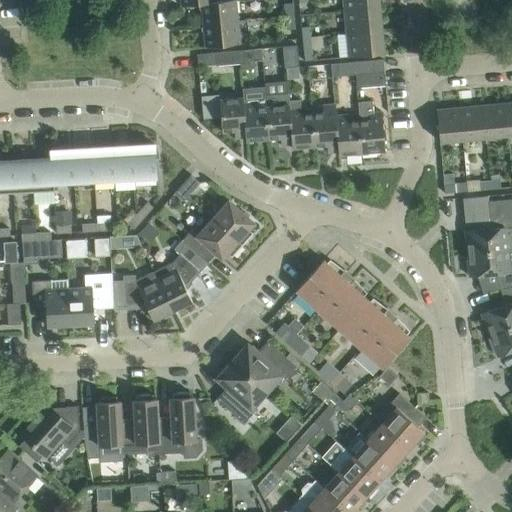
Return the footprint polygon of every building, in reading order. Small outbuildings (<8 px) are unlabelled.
[(237,22),(235,0),(181,5),(181,6),(201,4),(203,25),(237,22)] [(380,7),(379,0),(342,0),(344,11),(380,7)] [(294,16),(293,3),(283,4),(284,17),(294,16)] [(382,30),(380,7),(344,11),(346,33),(382,30)] [(296,29),(294,16),(284,17),(286,30),(296,29)] [(240,44),(237,22),(203,25),(206,47),(240,44)] [(310,27),(302,28),(303,38),(311,37),(310,27)] [(384,53),(382,30),(346,33),(348,57),(384,53)] [(314,60),(311,37),(303,38),(305,61),(314,60)] [(297,45),(282,46),(285,68),(299,67),(297,45)] [(261,48),(238,50),(240,69),(255,68),(254,61),(262,61),(261,48)] [(198,66),(240,63),(238,50),(197,54),(198,66)] [(383,59),(356,62),(357,74),(384,72),(383,59)] [(357,74),(356,62),(346,63),(347,75),(357,74)] [(341,63),(331,64),(332,77),(342,76),(341,63)] [(288,93),(266,95),(269,139),(280,138),(281,143),(292,142),(289,110),(288,93)] [(222,99),(221,94),(205,95),(201,96),(203,118),(221,117),(222,132),(234,131),(235,138),(240,138),(240,135),(245,135),(246,141),(242,98),(222,99)] [(243,97),(242,98),(246,141),(269,139),(266,106),(255,107),(255,100),(243,101),(243,97)] [(372,100),(358,102),(360,122),(359,122),(362,153),(385,151),(382,111),(373,112),(372,100)] [(338,149),(335,103),(320,105),(321,114),(313,115),(315,146),(327,145),(327,150),(338,149)] [(508,135),(505,103),(483,105),(486,137),(508,135)] [(486,137),(483,105),(460,107),(463,140),(486,137)] [(463,140),(460,107),(437,110),(440,142),(463,140)] [(292,142),(293,148),(315,146),(313,115),(302,116),(301,108),(289,110),(292,142)] [(336,115),(338,155),(362,153),(359,122),(348,123),(348,114),(336,115)] [(156,177),(154,143),(133,145),(135,178),(156,177)] [(135,178),(133,145),(113,146),(114,179),(135,178)] [(114,179),(113,146),(92,147),(94,180),(114,179)] [(94,180),(92,147),(72,148),(74,181),(94,180)] [(74,181),(72,148),(51,149),(51,158),(53,182),(74,181)] [(53,182),(51,158),(31,159),(32,192),(53,191),(53,182)] [(32,192),(31,159),(10,160),(12,193),(32,192)] [(0,193),(12,193),(10,160),(0,160),(0,193)] [(200,182),(191,174),(175,192),(184,201),(200,182)] [(500,180),(490,181),(491,189),(501,188),(500,180)] [(491,189),(490,181),(480,182),(481,190),(491,189)] [(454,184),(444,185),(444,193),(455,192),(454,184)] [(255,223),(229,200),(212,218),(242,245),(253,232),(252,232),(249,229),(255,223)] [(147,202),(137,214),(137,224),(153,207),(147,202)] [(511,212),(509,213),(490,215),(491,228),(465,231),(467,253),(508,249),(507,238),(511,237),(511,212)] [(137,224),(137,214),(128,224),(134,229),(137,224)] [(182,240),(203,258),(211,249),(222,259),(228,253),(231,256),(230,256),(231,257),(242,245),(212,218),(197,235),(191,230),(182,240)] [(34,225),(35,233),(35,240),(36,240),(51,239),(50,232),(36,233),(35,225),(34,225)] [(56,226),(56,233),(71,232),(71,225),(56,226)] [(9,228),(0,228),(0,236),(10,236),(9,228)] [(35,240),(35,233),(21,234),(21,241),(23,241),(35,240)] [(23,241),(24,264),(37,263),(36,240),(35,240),(23,241)] [(205,260),(182,240),(174,249),(180,254),(172,262),(154,271),(172,311),(192,301),(184,285),(197,271),(206,261),(205,260)] [(17,262),(16,241),(3,242),(4,263),(18,262),(17,262)] [(511,254),(508,255),(508,249),(467,253),(469,276),(495,274),(501,290),(511,287),(511,254)] [(355,279),(350,274),(344,270),(340,275),(323,260),(296,290),(339,329),(367,298),(350,284),(355,279)] [(24,270),(15,271),(16,283),(25,282),(24,270)] [(172,311),(154,271),(135,280),(123,280),(124,305),(146,304),(153,320),(172,311)] [(92,287),(68,289),(70,324),(94,323),(93,306),(113,305),(112,282),(105,282),(104,277),(92,277),(92,287)] [(46,326),(70,324),(68,289),(68,279),(51,280),(31,281),(33,310),(36,316),(46,315),(46,326)] [(12,283),(13,303),(20,303),(26,303),(25,282),(16,283),(12,283)] [(511,287),(501,290),(506,304),(481,314),(489,335),(511,326),(511,287)] [(367,298),(339,329),(383,368),(410,337),(393,322),(399,318),(387,307),(383,313),(367,298)] [(21,324),(20,303),(7,305),(8,325),(21,324)] [(284,323),(275,332),(290,345),(300,355),(309,345),(298,336),(284,323)] [(511,326),(489,335),(497,356),(511,350),(511,326)] [(247,344),(243,349),(238,350),(233,355),(234,359),(232,361),(266,392),(281,375),(287,381),(298,368),(268,341),(259,351),(253,345),(251,347),(247,344)] [(266,392),(232,361),(231,363),(226,363),(221,368),(222,373),(217,378),(220,381),(219,383),(225,389),(216,399),(243,423),(255,410),(252,408),(266,392)] [(327,361),(318,370),(343,393),(352,384),(327,361)] [(381,374),(389,382),(397,373),(388,365),(381,374)] [(173,393),(173,398),(170,398),(171,422),(158,423),(159,442),(158,442),(159,454),(184,452),(184,441),(196,440),(195,417),(194,397),(190,397),(190,392),(173,393)] [(417,393),(418,405),(430,404),(429,392),(417,393)] [(426,417),(399,393),(390,403),(388,401),(374,417),(381,424),(382,423),(409,448),(415,442),(418,445),(425,436),(422,433),(425,431),(424,430),(423,431),(418,426),(426,417)] [(121,444),(122,454),(145,452),(145,443),(158,442),(159,442),(158,423),(157,399),(153,399),(153,394),(136,395),(136,400),(133,400),(134,425),(122,425),(123,444),(121,444)] [(351,408),(357,401),(349,394),(343,401),(335,394),(331,399),(343,410),(351,408)] [(99,397),(99,402),(96,402),(97,427),(83,427),(84,439),(87,458),(109,457),(108,445),(121,444),(123,444),(122,425),(120,401),(117,401),(116,396),(99,397)] [(21,434),(36,447),(45,456),(61,437),(69,444),(80,431),(78,406),(67,407),(59,415),(47,404),(21,434)] [(329,405),(314,421),(322,428),(336,412),(329,405)] [(381,424),(374,417),(360,433),(368,439),(367,440),(395,464),(396,463),(399,466),(407,457),(404,455),(409,448),(382,423),(381,424)] [(322,428),(314,421),(300,437),(307,444),(322,428)] [(368,439),(360,433),(345,450),(380,480),(386,474),(389,477),(397,468),(394,466),(395,464),(367,440),(368,439)] [(285,453),(293,460),(307,444),(300,437),(285,453)] [(0,511),(1,511),(13,511),(19,506),(13,502),(37,475),(8,449),(0,457),(0,511)] [(345,450),(331,465),(339,472),(366,497),(367,495),(370,498),(378,490),(375,487),(380,480),(345,450)] [(285,453),(271,470),(278,476),(293,460),(285,453)] [(175,471),(160,472),(160,484),(176,483),(175,471)] [(339,472),(324,488),(350,511),(352,511),(366,497),(339,472)] [(250,478),(243,479),(244,491),(253,490),(250,484),(250,479),(250,478)] [(301,496),(310,504),(318,511),(350,511),(324,488),(315,480),(312,483),(307,482),(301,489),(303,494),(301,496)]
